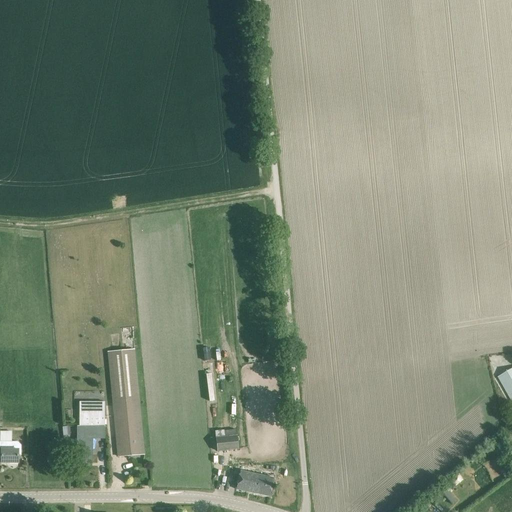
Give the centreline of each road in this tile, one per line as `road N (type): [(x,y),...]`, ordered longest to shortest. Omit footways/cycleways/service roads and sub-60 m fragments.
road 1 (unclassified): [(305,511),(256,0)]
road 2 (track): [(0,220),(59,224),(274,189)]
road 3 (tertiary): [(262,511),(201,498),(0,497)]
